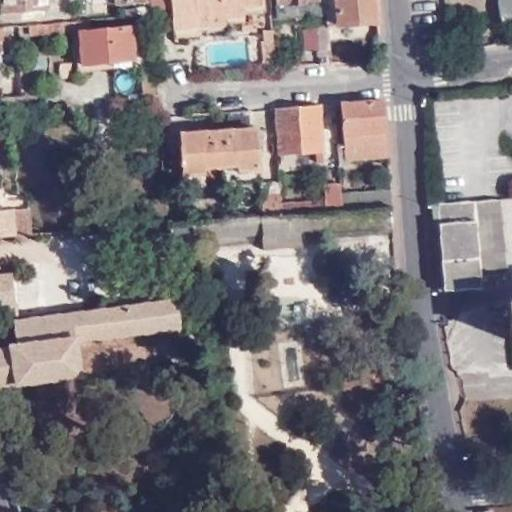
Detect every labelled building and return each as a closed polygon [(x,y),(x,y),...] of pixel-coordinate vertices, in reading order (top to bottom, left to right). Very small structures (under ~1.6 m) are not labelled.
[(114,0),(114,4),(151,2),(151,0),(0,0),(1,13),(45,10),(44,0),(114,0)] [(216,18),(214,0),(152,0),(153,12),(173,11),(174,30),(202,29),(202,16),(210,16),(210,18),(216,18)] [(266,6),(265,0),(214,0),(216,18),(226,18),(248,17),(248,8),(266,6)] [(321,16),(319,0),(276,0),(277,18),(321,16)] [(377,22),(376,0),(326,0),(328,26),(377,22)] [(511,0),(498,0),(502,24),(511,23),(511,0)] [(202,29),(216,28),(216,18),(210,18),(210,16),(202,16),(202,29)] [(216,18),(216,28),(227,27),(226,18),(216,18)] [(89,30),(89,22),(28,26),(28,37),(80,33),(82,67),(133,63),(131,26),(89,30)] [(329,50),(328,26),(314,27),(315,50),(329,50)] [(266,70),(275,70),(273,30),(264,30),(266,62),(266,70)] [(384,101),(343,104),(346,149),(387,147),(384,101)] [(320,106),(278,110),(280,152),(323,150),(320,106)] [(261,170),(260,162),(258,130),(182,136),(185,175),(207,174),(207,168),(237,165),(237,172),(261,170)] [(387,147),(346,149),(347,163),(388,160),(387,147)] [(346,149),(339,150),(340,169),(347,169),(347,163),(346,149)] [(323,150),(280,152),(281,165),(324,163),(323,150)] [(280,203),(278,162),(260,162),(261,170),(263,217),(280,216),(280,203)] [(325,200),(280,203),(280,216),(299,214),(343,211),(342,194),(341,185),(324,186),(325,200)] [(343,211),(392,208),(390,190),(342,194),(343,211)] [(501,196),(437,201),(443,290),(481,288),(480,277),(505,276),(501,196)] [(166,199),(166,197),(145,199),(147,227),(168,225),(166,199)] [(187,198),(166,199),(168,225),(188,223),(187,198)] [(53,208),(29,210),(32,235),(55,233),(53,208)] [(301,239),(394,232),(392,208),(343,211),(299,214),(300,222),(301,239)] [(0,237),(32,235),(29,210),(0,211),(0,237)] [(197,247),(262,242),(261,225),(261,217),(194,223),(197,247)] [(302,247),(301,239),(300,222),(261,225),(262,242),(263,249),(302,247)] [(0,308),(14,307),(9,273),(0,273),(0,308)] [(12,347),(0,348),(0,383),(15,382),(15,384),(79,378),(76,341),(180,329),(177,302),(18,319),(19,343),(12,343),(12,347)] [(384,365),(387,353),(356,356),(344,387),(359,412),(393,407),(388,393),(384,365)]
